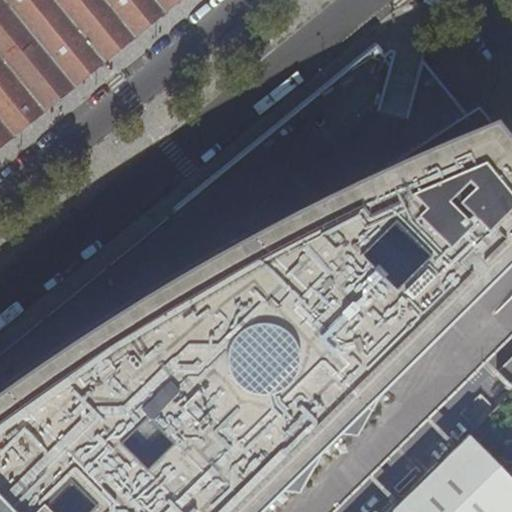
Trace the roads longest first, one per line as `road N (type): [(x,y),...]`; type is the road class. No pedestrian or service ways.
road 1 (tertiary): [(0,305),(369,0)]
road 2 (tertiary): [(241,0),(0,195)]
